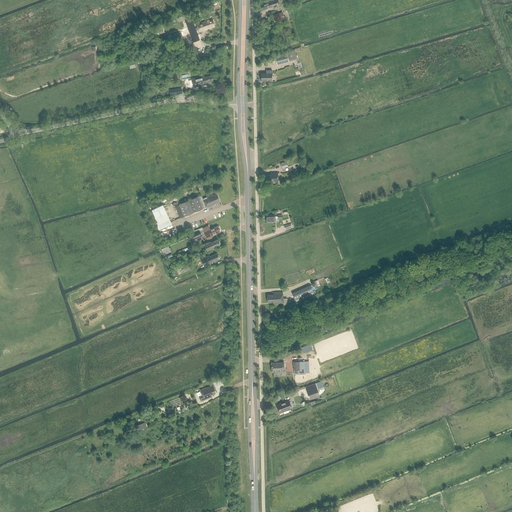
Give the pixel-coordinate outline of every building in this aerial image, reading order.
[(267,10),(280,6),(277,0),(272,0),(264,3),(265,4),(261,5),(262,10),(266,9),(267,10)] [(284,19),(282,13),(273,16),(272,16),(274,22),(275,22),(284,19)] [(211,26),(214,25),(212,20),(209,21),(209,19),(195,24),(199,33),(212,28),(211,26)] [(180,28),(183,37),(191,34),(188,25),(180,28)] [(288,61),(286,53),(274,57),(277,65),(288,61)] [(261,81),(272,81),(272,71),(266,71),(266,74),(261,74),(261,81)] [(192,81),(193,87),(193,88),(206,84),(206,83),(213,81),(212,76),(205,78),(204,76),(192,79),(192,81)] [(278,183),(278,173),(270,173),(270,175),(264,175),(265,182),(271,182),(271,184),(278,183)] [(201,195),(197,196),(179,204),(184,217),(203,209),(206,207),(206,209),(214,205),(214,204),(220,202),(217,195),(215,196),(214,194),(202,199),(201,195)] [(164,205),(153,209),(160,229),(172,225),(164,205)] [(204,232),(207,239),(213,236),(212,235),(220,232),(219,231),(220,229),(219,227),(217,227),(210,230),(209,229),(208,226),(202,228),(204,232)] [(196,235),(194,236),(191,237),(194,242),(198,240),(198,241),(203,239),(200,233),(196,235)] [(220,241),(217,241),(217,240),(210,243),(209,242),(204,245),(207,252),(212,249),(212,248),(219,245),(221,243),(220,241)] [(192,255),(190,251),(180,255),(182,259),(192,255)] [(219,255),(217,256),(217,254),(209,257),(209,256),(200,260),(203,267),(212,263),(212,262),(219,259),(218,258),(220,257),(219,255)] [(193,268),(191,263),(180,267),(182,272),(193,268)] [(314,295),(310,285),(292,293),(296,303),(314,295)] [(274,304),(283,303),(282,292),(273,293),(273,295),(267,295),(267,303),(274,302),(274,304)] [(312,350),(310,344),(301,347),(303,353),(312,350)] [(309,373),(309,361),(293,362),(293,371),(294,371),(294,374),(305,374),(305,373),(309,373)] [(271,372),(284,372),(283,362),(271,363),(271,372)] [(308,396),(319,392),(316,383),(305,387),(308,396)] [(200,391),(201,395),(198,396),(200,402),(212,397),(211,396),(216,394),(213,386),(206,388),(200,391)] [(279,413),(292,408),(289,400),(283,402),(283,403),(276,406),(279,413)]
